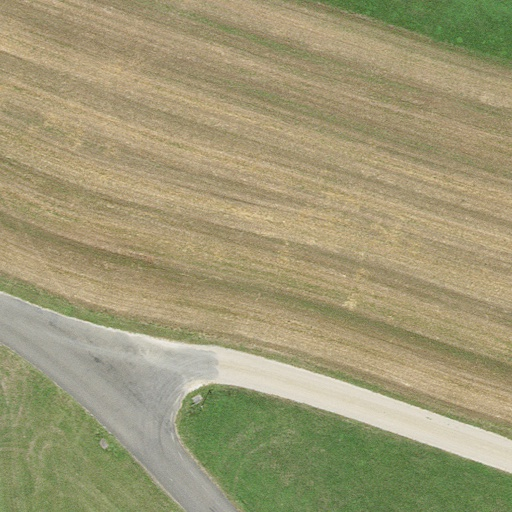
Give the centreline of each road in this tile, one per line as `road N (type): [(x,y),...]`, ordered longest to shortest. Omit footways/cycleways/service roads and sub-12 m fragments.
road 1 (track): [(511,463),(221,367),(104,391)]
road 2 (track): [(201,511),(104,391)]
road 3 (track): [(0,330),(104,391)]
